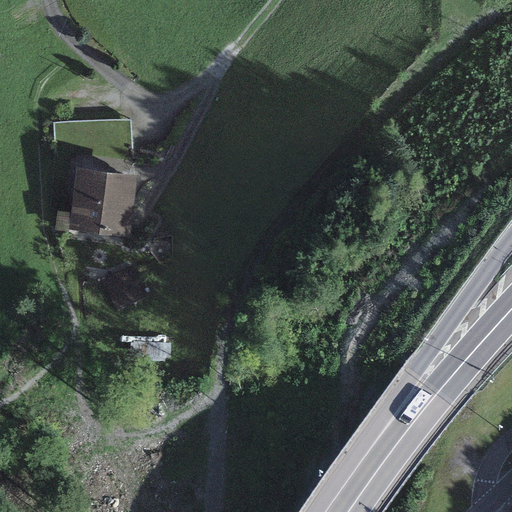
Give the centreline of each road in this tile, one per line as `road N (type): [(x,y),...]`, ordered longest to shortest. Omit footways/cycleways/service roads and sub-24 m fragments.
road 1 (track): [(511,3),(431,65),(333,169),(246,279),(224,343),(215,450)]
road 2 (primary): [(511,156),(259,511)]
road 3 (primary): [(511,235),(327,511)]
road 4 (trunk): [(348,511),(511,308)]
road 5 (track): [(142,215),(221,63)]
